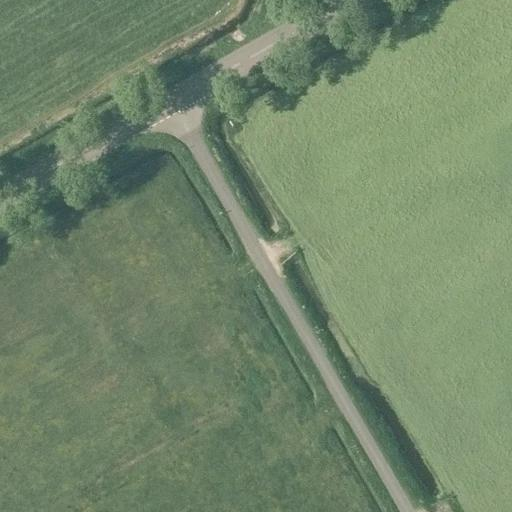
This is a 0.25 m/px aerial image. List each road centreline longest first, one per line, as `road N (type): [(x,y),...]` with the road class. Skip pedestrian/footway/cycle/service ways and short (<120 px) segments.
road 1 (unclassified): [(406,511),(171,102)]
road 2 (secondary): [(171,102),(353,0)]
road 3 (secondary): [(0,198),(171,102)]
